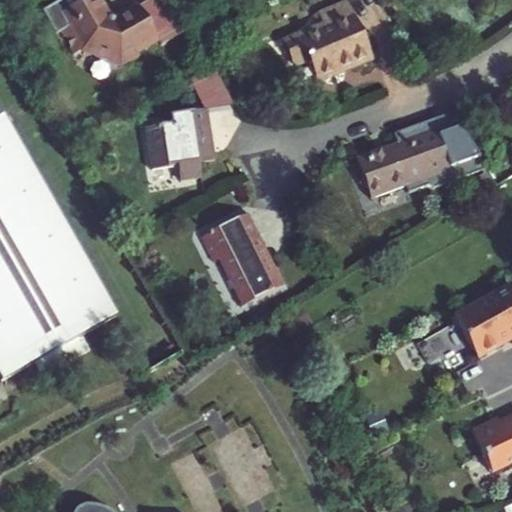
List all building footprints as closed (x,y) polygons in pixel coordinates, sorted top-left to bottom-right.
[(81,0),(63,0),(42,12),(55,36),(60,34),(74,57),(83,51),(108,58),(109,54),(117,56),(119,62),(128,64),(138,58),(135,53),(157,41),(138,8),(115,21),(108,19),(97,0),(86,0),(83,2),(81,0)] [(308,64),(316,84),(372,61),(347,2),(332,8),(317,15),(323,27),(283,44),(291,65),(306,59),(308,64)] [(291,65),(293,70),(308,64),(306,59),(291,65)] [(189,83),(204,113),(206,112),(232,108),(213,71),(189,83)] [(214,162),(206,112),(204,113),(169,118),(170,127),(144,131),(150,173),(177,168),(179,184),(201,180),(198,165),(214,162)] [(115,320),(0,116),(0,383),(1,385),(34,365),(42,380),(89,353),(81,339),(115,320)] [(485,173),(451,116),(394,136),(397,146),(355,161),(370,201),(405,189),(407,196),(427,189),(433,191),(485,173)] [(282,287),(243,215),(200,239),(214,264),(219,261),(244,308),(282,287)] [(453,319),(477,360),(510,342),(511,345),(511,290),(510,287),(453,319)] [(511,416),(510,418),(511,420),(499,425),(498,423),(496,419),(471,431),(491,472),(511,461),(511,416)]
